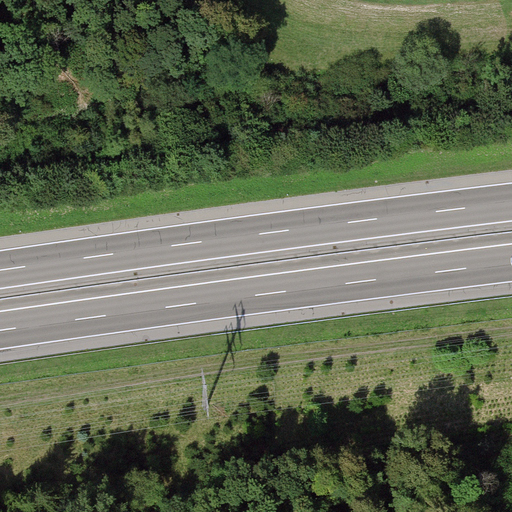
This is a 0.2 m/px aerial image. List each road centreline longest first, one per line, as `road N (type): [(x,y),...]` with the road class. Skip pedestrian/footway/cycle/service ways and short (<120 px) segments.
road 1 (motorway): [(0,331),(511,264)]
road 2 (motorway): [(511,203),(0,270)]
